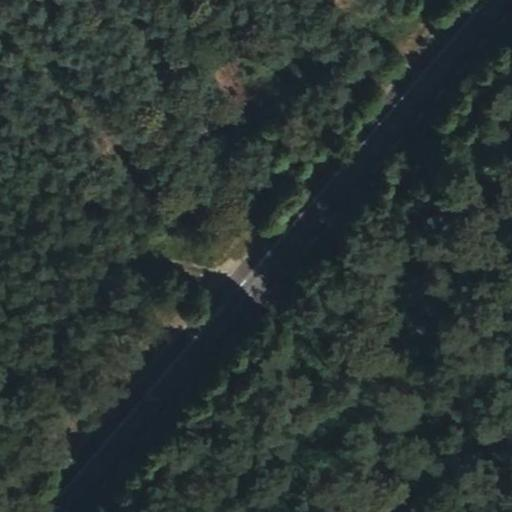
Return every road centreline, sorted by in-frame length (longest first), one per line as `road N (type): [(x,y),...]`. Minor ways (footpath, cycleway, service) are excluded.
road 1 (unclassified): [(469,0),(41,511)]
road 2 (track): [(250,264),(0,213)]
